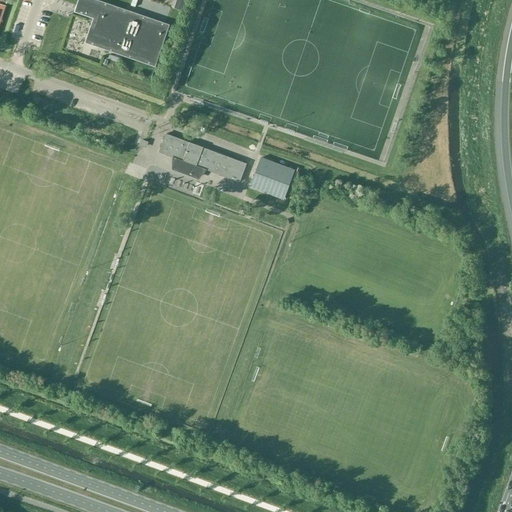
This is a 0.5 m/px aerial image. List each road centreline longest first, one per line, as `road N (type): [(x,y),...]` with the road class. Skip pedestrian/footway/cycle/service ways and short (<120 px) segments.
road 1 (primary): [(164,511),(0,451)]
road 2 (motorway): [(511,42),(504,102),(511,198)]
